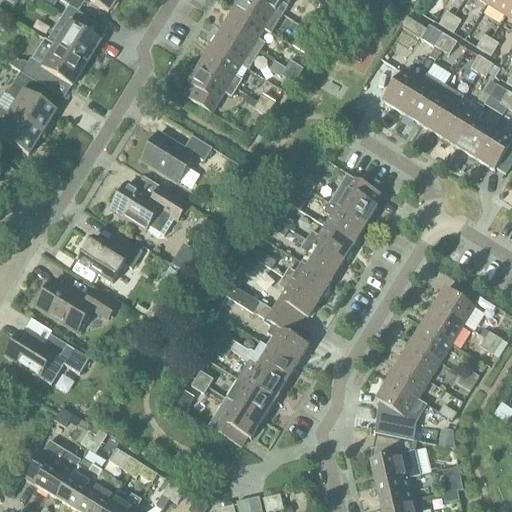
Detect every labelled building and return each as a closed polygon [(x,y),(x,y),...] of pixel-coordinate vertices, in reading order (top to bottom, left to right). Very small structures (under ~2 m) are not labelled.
[(53,0),(35,0),(51,9),(56,2),(53,0)] [(105,16),(115,0),(53,0),(68,9),(76,14),(82,4),(87,8),(89,5),(105,16)] [(275,27),(281,18),(252,0),(241,0),(233,13),(262,32),(268,23),(275,27)] [(252,0),(281,18),(287,9),(280,4),(282,0),(252,0)] [(337,0),(340,14),(347,13),(343,0),(337,0)] [(358,10),(368,8),(366,0),(343,0),(347,13),(358,10)] [(366,0),(368,8),(390,3),(388,0),(366,0)] [(506,19),(511,8),(511,0),(491,0),(487,8),(506,19)] [(80,64),(83,66),(96,45),(85,38),(94,25),(76,14),(68,9),(59,22),(66,26),(61,34),(52,28),(44,41),(53,47),(73,60),(77,63),(80,64)] [(257,41),(262,32),(233,13),(222,31),(258,54),(264,45),(257,41)] [(421,42),(422,41),(430,29),(408,15),(400,29),(421,42)] [(447,31),(454,20),(447,15),(440,27),(447,31)] [(461,24),(454,20),(447,31),(454,35),(461,24)] [(308,25),(303,32),(316,39),(320,32),(308,25)] [(440,53),(448,40),(430,29),(422,41),(440,53)] [(253,63),(258,54),(222,31),(210,50),(240,68),(247,72),(253,63)] [(300,38),(312,45),(316,39),(303,32),(300,38)] [(484,38),(477,50),(484,54),(491,43),(484,38)] [(448,40),(440,53),(448,58),(456,45),(448,40)] [(83,66),(80,64),(77,63),(73,60),(53,47),(44,41),(30,64),(27,62),(26,65),(23,63),(10,63),(8,68),(19,75),(39,87),(45,91),(55,97),(61,101),(69,89),(83,66)] [(491,43),(484,54),(491,58),(498,47),(491,43)] [(435,49),(429,59),(434,62),(440,53),(435,49)] [(234,78),(240,68),(210,50),(199,68),(235,91),(241,82),(234,78)] [(478,76),(485,63),(479,59),(471,72),(478,76)] [(487,64),(485,63),(478,76),(479,76),(469,94),(463,103),(471,108),(488,81),(486,80),(493,68),(487,64)] [(275,64),(269,73),(280,80),(281,79),(286,71),(275,64)] [(286,71),(298,79),(303,71),(290,64),(286,71)] [(230,100),(235,91),(199,68),(185,90),(186,91),(182,98),(192,104),(210,116),(223,96),(230,100)] [(289,93),(298,79),(286,71),(281,79),(285,81),(281,88),(289,93)] [(0,98),(0,110),(6,115),(40,137),(54,114),(47,110),(55,97),(45,91),(39,87),(19,75),(5,98),(1,96),(0,98)] [(400,117),(419,87),(400,75),(382,105),(400,117)] [(419,129),(442,91),(444,88),(427,77),(421,88),(419,87),(400,117),(419,129)] [(483,94),(478,102),(486,107),(497,88),(496,87),(491,84),(485,95),(483,94)] [(456,110),(463,99),(444,88),(442,91),(419,129),(438,140),(456,110)] [(506,113),(507,112),(511,103),(511,97),(508,95),(499,108),(506,113)] [(258,105),(270,113),(274,106),(262,99),(258,105)] [(266,120),(270,113),(258,105),(254,112),(266,120)] [(0,110),(0,157),(11,164),(18,151),(27,157),(40,137),(6,115),(0,110)] [(456,152),(475,122),(456,110),(438,140),(456,152)] [(475,163),(494,133),(475,122),(456,152),(475,163)] [(511,144),(494,133),(475,163),(494,175),(511,145),(511,144)] [(184,152),(158,136),(141,163),(177,186),(194,158),(204,164),(212,151),(192,139),(184,152)] [(345,180),(328,207),(364,230),(377,210),(369,206),(375,198),(345,180)] [(302,182),(298,187),(311,195),(311,196),(315,190),(302,182)] [(188,207),(159,189),(151,201),(127,186),(109,215),(143,236),(146,231),(158,239),(164,238),(175,221),(178,223),(188,207)] [(306,203),(311,195),(298,187),(293,195),(306,203)] [(353,248),(364,230),(328,207),(323,216),(329,220),(324,230),(353,248)] [(292,225),(279,217),(275,225),(287,232),(292,225)] [(283,239),(287,232),(275,225),(270,232),(283,239)] [(341,267),(353,248),(324,230),(318,239),(311,234),(305,244),(341,267)] [(142,254),(114,237),(108,248),(94,239),(77,266),(111,288),(124,266),(132,271),(142,254)] [(330,285),(341,267),(305,244),(299,252),(307,257),(301,266),(330,285)] [(184,246),(171,267),(184,276),(187,271),(198,254),(184,246)] [(270,272),(275,265),(257,254),(252,261),(270,272)] [(319,304),(330,285),(301,266),(295,276),(288,271),(282,280),(319,304)] [(307,322),(319,304),(282,280),(276,289),(283,294),(271,313),(297,328),(297,329),(303,319),(307,322)] [(86,303),(53,283),(36,310),(76,335),(91,312),(108,323),(117,308),(93,292),(86,303)] [(266,350),(295,368),(307,349),(291,339),(297,328),(233,289),(226,300),(269,327),(263,337),(271,342),(266,350)] [(433,310),(463,328),(474,309),(445,291),(433,310)] [(451,347),(463,328),(433,310),(422,329),(451,347)] [(440,365),(451,347),(422,329),(411,347),(440,365)] [(44,349),(21,335),(4,360),(38,381),(54,355),(71,366),(78,353),(52,337),(44,349)] [(486,342),(499,350),(503,343),(490,335),(486,342)] [(295,368),(266,350),(259,345),(253,355),(251,353),(246,354),(222,339),(219,345),(232,353),(247,363),(284,386),(295,368)] [(494,357),(499,350),(486,342),(481,349),(494,357)] [(229,358),(232,353),(219,345),(216,351),(229,358)] [(428,384),(440,365),(411,347),(399,366),(428,384)] [(273,404),(284,386),(247,363),(242,372),(249,377),(244,386),(273,404)] [(417,402),(428,384),(399,366),(388,384),(417,402)] [(466,371),(462,379),(475,386),(479,379),(466,371)] [(195,382),(209,390),(213,384),(199,375),(195,382)] [(475,386),(462,379),(457,386),(470,394),(475,386)] [(273,404),(244,386),(236,381),(224,400),(261,423),(273,404)] [(204,397),(209,390),(195,382),(191,389),(204,397)] [(405,421),(417,402),(388,384),(376,403),(379,405),(367,434),(405,442),(411,424),(405,421)] [(249,442),(261,423),(224,400),(206,429),(241,451),(247,441),(249,442)] [(507,424),(511,416),(511,413),(502,408),(496,418),(507,424)] [(440,416),(452,423),(457,417),(444,409),(440,416)] [(82,422),(78,428),(89,435),(96,439),(100,433),(82,422)] [(54,424),(47,435),(58,442),(65,430),(54,424)] [(96,439),(88,452),(95,457),(103,444),(107,438),(100,433),(96,439)] [(88,452),(96,439),(89,435),(81,448),(88,452)] [(376,487),(409,479),(420,477),(414,453),(411,454),(413,444),(375,436),(370,463),(376,487)] [(74,474),(77,470),(80,464),(49,444),(29,475),(40,481),(35,489),(56,502),(74,474)] [(122,473),(129,478),(137,465),(130,460),(122,473)] [(136,482),(144,469),(137,465),(129,478),(136,482)] [(72,511),(77,511),(94,487),(100,479),(101,476),(92,470),(87,477),(77,470),(74,474),(56,502),(72,511)] [(122,489),(101,476),(100,479),(94,487),(77,511),(106,511),(115,500),(122,489)] [(409,479),(376,487),(381,511),(414,503),(409,479)] [(162,499),(170,503),(178,490),(170,485),(162,499)] [(444,496),(456,493),(455,485),(442,488),(444,496)] [(185,494),(178,490),(170,503),(177,508),(185,494)] [(456,493),(444,496),(446,506),(459,503),(456,493)] [(135,511),(140,504),(132,498),(126,507),(120,503),(115,500),(106,511),(135,511)] [(271,500),(274,511),(282,511),(279,498),(271,500)] [(265,511),(274,511),(271,500),(263,502),(265,511)] [(248,503),(250,511),(261,511),(259,501),(248,503)] [(237,511),(250,511),(248,503),(236,506),(237,511)]
